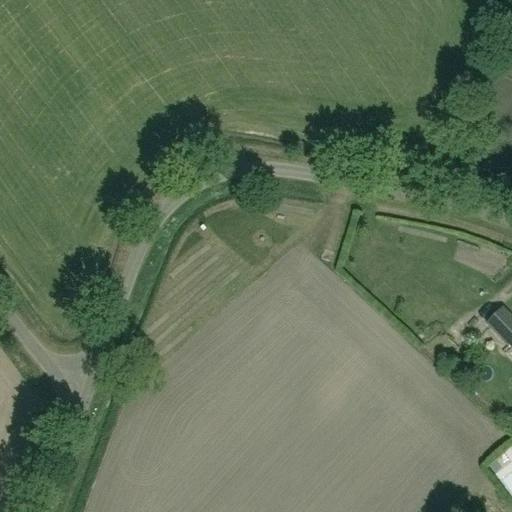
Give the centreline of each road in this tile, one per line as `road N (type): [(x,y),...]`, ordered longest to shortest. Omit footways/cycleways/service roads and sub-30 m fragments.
road 1 (unclassified): [(86,407),(142,243),(166,203),(197,180),(274,168),(441,199),(511,221)]
road 2 (track): [(441,199),(499,53),(505,0)]
road 3 (unclassified): [(86,407),(0,297)]
